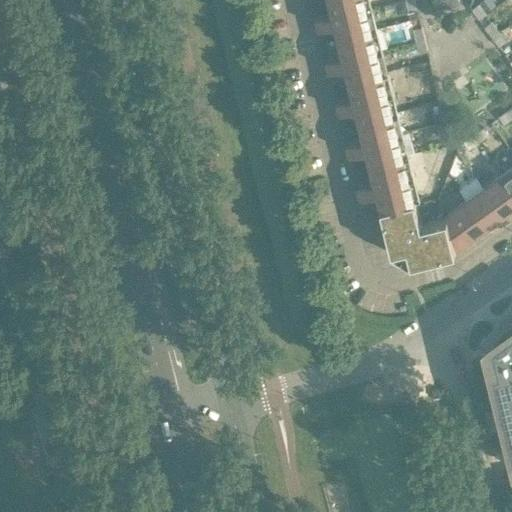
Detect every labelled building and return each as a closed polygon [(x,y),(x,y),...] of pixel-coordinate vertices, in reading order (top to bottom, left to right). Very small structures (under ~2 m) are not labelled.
[(330,0),(333,10),(316,14),(319,26),(336,22),(340,37),(374,29),(366,0),(330,0)] [(406,0),(399,0),(394,1),(397,10),(400,12),(409,10),(406,0)] [(406,0),(409,10),(417,8),(415,0),(406,0)] [(437,0),(435,1),(437,9),(448,6),(447,0),(437,0)] [(493,0),(480,0),(487,10),(496,3),(493,0)] [(479,3),(473,8),(480,17),(487,13),(479,3)] [(499,31),(492,21),(486,25),(493,35),(499,31)] [(420,52),(428,50),(422,26),(414,28),(420,52)] [(503,28),(499,31),(493,35),(500,45),(510,37),(503,28)] [(344,52),(327,56),(330,68),(347,64),(350,79),(384,70),(374,29),(340,37),(344,52)] [(354,94),(337,98),(340,110),(357,106),(361,121),(394,112),(384,70),(350,79),(354,94)] [(511,112),(509,109),(499,116),(504,122),(511,116),(511,112)] [(440,136),(448,134),(443,110),(435,112),(440,136)] [(365,136),(348,140),(351,152),(368,148),(371,163),(405,155),(394,112),(361,121),(365,136)] [(437,127),(424,130),(427,140),(439,137),(437,127)] [(484,127),(474,134),(478,141),(488,134),(484,127)] [(474,134),(464,141),(469,148),(478,141),(474,134)] [(375,178),(358,183),(361,194),(378,190),(382,205),(415,197),(405,155),(371,163),(375,178)] [(511,165),(502,173),(511,187),(511,165)] [(511,187),(502,173),(484,186),(504,214),(511,208),(511,187)] [(463,186),(469,194),(484,182),(478,174),(463,186)] [(484,186),(467,198),(487,226),(504,214),(484,186)] [(415,197),(382,205),(393,248),(408,244),(412,260),(455,249),(470,238),(450,210),(445,214),(446,216),(422,222),(415,197)] [(467,198),(450,210),(470,238),(487,226),(467,198)] [(511,318),(506,323),(509,327),(494,338),(500,363),(495,365),(511,434),(511,318)] [(431,389),(433,396),(440,395),(439,387),(431,389)]
